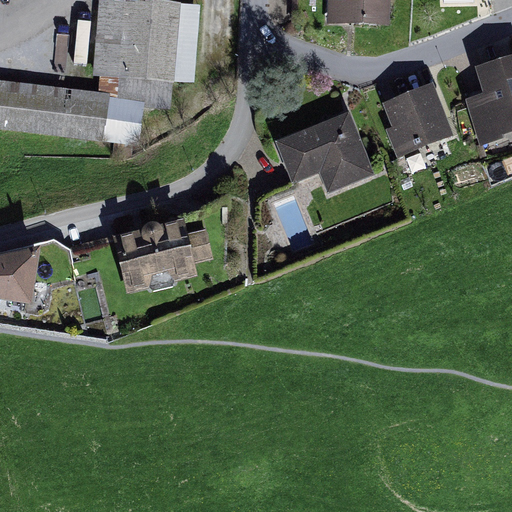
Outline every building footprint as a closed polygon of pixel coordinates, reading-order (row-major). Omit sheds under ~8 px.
[(329,0),(329,29),(387,30),(387,0),(329,0)] [(192,87),(198,14),(102,6),(96,79),(192,87)] [(79,66),(94,66),(95,24),(80,24),(79,66)] [(511,139),(511,69),(462,87),(484,149),(511,139)] [(454,144),(433,91),(380,112),(401,165),(454,144)] [(372,178),(350,120),(276,149),(291,188),(318,177),(326,197),(372,178)] [(183,244),(180,230),(115,247),(129,299),(194,281),(191,270),(208,265),(201,239),(183,244)] [(0,307),(31,311),(39,258),(3,267),(0,267),(0,307)]
